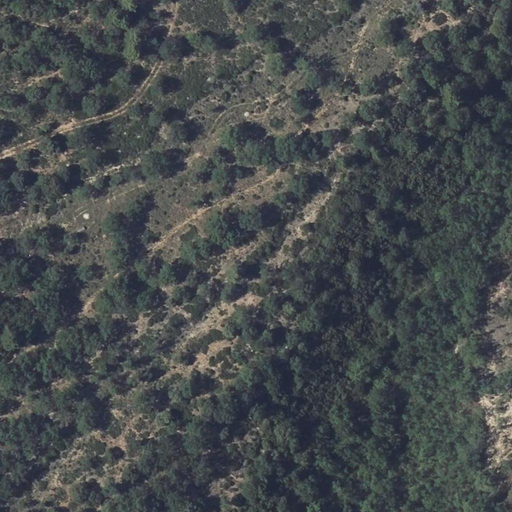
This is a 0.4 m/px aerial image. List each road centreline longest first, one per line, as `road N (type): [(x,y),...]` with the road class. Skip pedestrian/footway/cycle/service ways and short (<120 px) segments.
road 1 (track): [(0,368),(173,228),(268,169),(320,101),(346,88),(358,20),(383,0)]
road 2 (track): [(0,154),(137,99),(175,0)]
